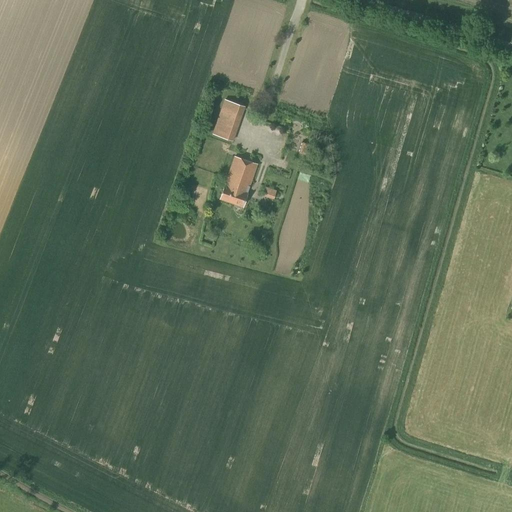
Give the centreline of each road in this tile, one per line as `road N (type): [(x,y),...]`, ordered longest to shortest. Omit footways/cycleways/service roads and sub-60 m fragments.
road 1 (unclassified): [(511,44),(363,0)]
road 2 (unknown): [(297,0),(254,135)]
